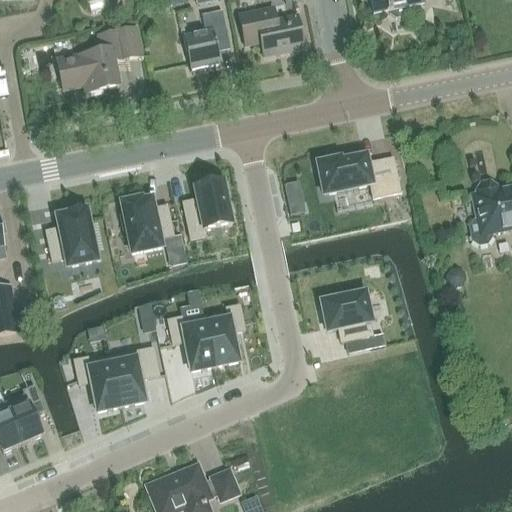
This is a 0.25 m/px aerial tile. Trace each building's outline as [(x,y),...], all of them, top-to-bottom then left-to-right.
[(86,0),(89,6),(92,14),(107,9),(105,1),(108,0),(86,0)] [(369,0),(373,16),(388,13),(389,17),(396,22),(403,20),(408,13),(407,10),(422,7),(420,0),(369,0)] [(244,49),(260,46),(263,60),(303,52),(296,20),(275,24),(273,12),(238,19),(244,49)] [(217,55),(229,53),(221,14),(201,18),(204,34),(182,39),(190,75),(220,68),(217,55)] [(135,31),(120,34),(98,38),(101,54),(57,63),(63,93),(82,89),(83,97),(118,90),(113,65),(141,59),(135,31)] [(321,216),(370,206),(360,157),(311,167),(321,216)] [(222,185),(193,191),(196,203),(182,206),(190,243),(205,240),(203,234),(231,228),(222,185)] [(472,244),(478,248),(486,246),(490,240),(489,236),(511,231),(511,190),(496,194),(495,190),(489,186),(481,187),(476,194),(477,198),(472,199),(477,223),(473,223),(469,230),(472,244)] [(121,206),(131,257),(161,251),(159,243),(173,240),(166,209),(152,212),(150,203),(140,205),(140,202),(121,206)] [(286,207),(289,221),(304,217),(301,204),(286,207)] [(96,264),(85,214),(82,214),(82,213),(68,216),(68,217),(56,220),(58,232),(45,235),(51,266),(65,263),(67,271),(96,264)] [(0,338),(18,335),(10,289),(0,290),(0,338)] [(374,333),(371,320),(373,319),(367,293),(320,303),(326,329),(339,326),(341,340),(374,333)] [(227,323),(206,328),(205,328),(214,371),(216,370),(238,365),(231,336),(244,333),(239,309),(225,312),(227,323)] [(184,346),(191,375),(212,370),(212,371),(214,371),(205,328),(206,328),(205,320),(181,325),(180,321),(167,324),(172,349),(184,346)] [(139,384),(159,380),(153,351),(110,360),(120,411),(122,411),(122,410),(144,405),(139,384)] [(120,411),(110,360),(88,365),(87,361),(73,364),(78,389),(91,386),(97,415),(118,411),(119,411),(120,411)] [(23,398),(4,406),(22,448),(42,440),(33,420),(45,415),(34,389),(21,394),(23,398)] [(4,406),(0,407),(0,450),(3,456),(22,448),(4,406)] [(147,490),(155,511),(182,511),(185,511),(206,511),(203,503),(216,498),(219,506),(238,498),(228,474),(210,481),(211,484),(203,487),(196,470),(147,490)]
